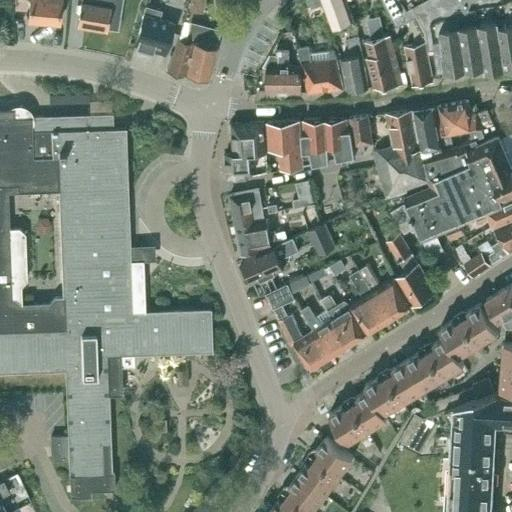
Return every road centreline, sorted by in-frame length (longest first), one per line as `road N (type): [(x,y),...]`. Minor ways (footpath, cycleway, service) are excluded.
road 1 (residential): [(213,109),(202,206),(285,417)]
road 2 (residential): [(213,109),(511,91)]
road 3 (residential): [(511,267),(285,417)]
road 4 (residential): [(213,109),(89,70),(0,62)]
road 5 (unclassified): [(213,109),(238,34),(265,0)]
